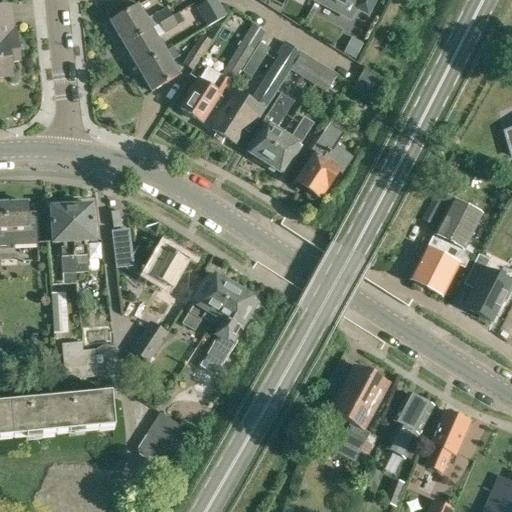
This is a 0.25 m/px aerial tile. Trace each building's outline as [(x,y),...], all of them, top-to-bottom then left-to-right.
[(216,0),(215,0),(210,0),(196,8),(207,28),(226,17),(216,0)] [(316,0),(315,2),(338,14),(345,0),(316,0)] [(370,0),(363,13),(378,22),(390,0),(370,0)] [(9,64),(18,63),(14,31),(11,31),(8,7),(0,8),(0,79),(10,78),(9,64)] [(123,47),(171,17),(166,8),(145,21),(136,7),(109,23),(123,47)] [(171,17),(123,47),(137,69),(164,53),(164,52),(156,39),(177,27),(171,17)] [(252,29),(243,43),(241,42),(219,79),(205,71),(196,85),(192,83),(187,92),(190,93),(180,109),(202,123),(212,106),(217,109),(223,98),(221,97),(230,82),(233,84),(254,50),(253,49),(263,35),(252,29)] [(192,71),(211,42),(200,36),(182,65),(192,71)] [(302,78),(313,61),(284,43),(276,54),(279,56),(250,102),(235,92),(212,130),(235,144),(251,119),(256,121),(262,111),(264,112),(290,70),(302,78)] [(173,47),(164,52),(164,53),(137,69),(151,93),(179,76),(170,62),(179,57),(173,47)] [(336,76),(324,69),(314,86),(326,93),(336,76)] [(382,80),(375,76),(364,69),(358,79),(380,93),(386,83),(382,80)] [(358,79),(353,88),(352,89),(353,90),(369,100),(370,100),(373,103),(380,93),(358,79)] [(263,166),(282,136),(276,132),(294,102),(280,94),(262,123),(260,122),(252,136),(256,139),(248,153),(254,157),(252,160),(263,166)] [(282,136),(263,166),(272,172),(274,169),(282,174),(313,124),(303,118),(289,140),(282,136)] [(343,175),(350,164),(332,152),(344,134),(341,132),(343,129),(334,123),(332,127),(328,124),(309,151),(313,154),(304,167),(307,170),(297,185),(318,199),(326,187),(328,188),(338,172),(343,175)] [(432,226),(449,196),(436,190),(420,221),(432,226)] [(434,235),(427,248),(426,248),(410,280),(442,297),(459,265),(465,268),(472,253),(465,249),(482,215),(451,200),(433,235),(434,235)] [(0,246),(38,244),(36,213),(27,214),(26,203),(0,204),(0,246)] [(92,206),(71,208),(75,274),(88,273),(86,248),(83,248),(83,243),(95,242),(92,206)] [(75,274),(71,208),(50,209),(53,245),(63,244),(64,249),(60,249),(63,275),(75,274)] [(185,307),(193,293),(177,283),(189,263),(164,249),(148,276),(166,286),(161,294),(185,307)] [(114,253),(115,269),(132,267),(130,251),(114,253)] [(511,289),(511,288),(509,287),(510,284),(484,271),(489,261),(478,256),(466,280),(476,285),(464,309),(491,323),(502,301),(505,303),(511,289)] [(213,323),(235,286),(222,278),(220,281),(212,276),(183,325),(195,332),(204,318),(213,323)] [(235,286),(213,323),(224,329),(202,367),(217,376),(236,342),(234,340),(256,302),(248,298),(250,294),(235,286)] [(167,335),(150,324),(131,352),(148,363),(167,335)] [(81,344),(63,345),(64,353),(65,368),(77,366),(97,364),(96,352),(95,350),(82,351),(81,344)] [(97,364),(77,366),(79,379),(98,377),(97,364)] [(357,368),(331,415),(362,432),(387,384),(357,368)] [(0,511),(0,438),(18,437),(50,434),(82,431),(114,428),(113,420),(112,411),(111,402),(111,394),(110,394),(79,397),(47,400),(15,403),(0,404),(0,511)] [(406,461),(419,436),(420,437),(434,409),(408,396),(394,423),(400,426),(392,441),(387,451),(406,461)] [(138,455),(156,467),(149,477),(147,480),(160,489),(172,470),(168,468),(185,443),(176,437),(182,428),(161,414),(138,450),(138,455)] [(456,458),(469,426),(460,422),(461,421),(443,414),(430,446),(434,448),(426,468),(441,474),(449,455),(456,458)] [(366,441),(361,449),(342,439),(334,453),(354,463),(357,456),(365,460),(373,445),(366,441)] [(406,486),(394,481),(386,504),(397,509),(406,486)] [(511,511),(511,486),(502,482),(497,494),(496,493),(487,511),(511,511)] [(450,511),(451,510),(435,503),(434,505),(431,504),(427,511),(450,511)]
